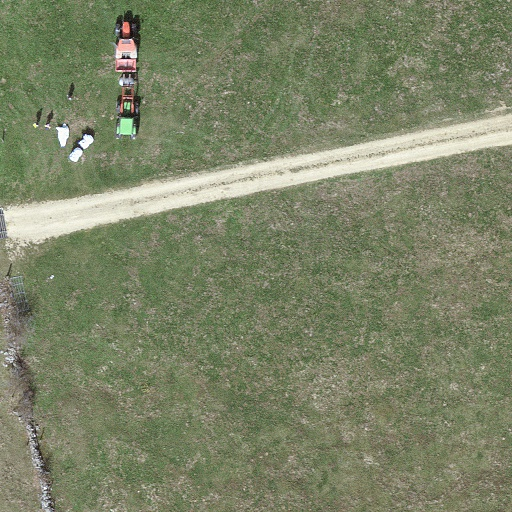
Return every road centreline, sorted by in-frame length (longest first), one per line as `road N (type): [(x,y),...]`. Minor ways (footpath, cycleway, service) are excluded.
road 1 (track): [(1,231),(167,206),(382,148),(511,126)]
road 2 (track): [(1,231),(20,0)]
